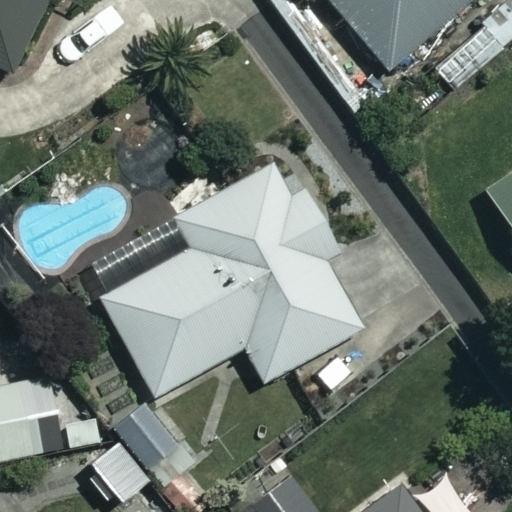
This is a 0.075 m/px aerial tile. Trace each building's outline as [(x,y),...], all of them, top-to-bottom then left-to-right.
[(0,0),(0,68),(19,77),(54,0),(0,0)] [(484,0),(331,0),(394,75),(484,0)] [(344,260),(308,193),(293,201),(277,171),(182,223),(200,255),(108,305),(160,401),(251,352),(269,386),(366,334),(329,267),(344,260)] [(511,185),(493,198),(511,226),(511,185)] [(30,383),(0,389),(0,468),(46,458),(30,383)] [(418,511),(405,494),(380,511),(418,511)]
